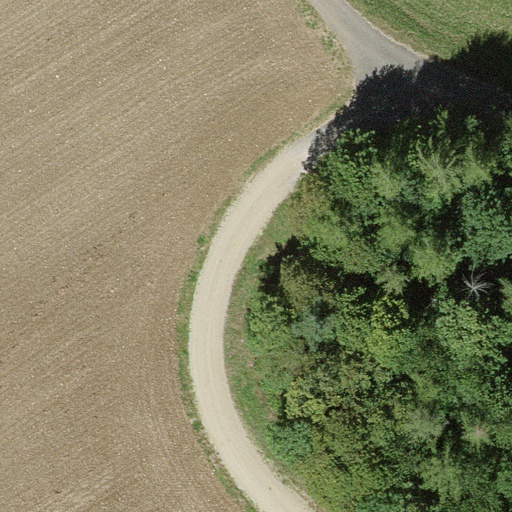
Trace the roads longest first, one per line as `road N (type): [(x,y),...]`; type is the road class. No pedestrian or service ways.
road 1 (track): [(287,511),(240,459),(206,377),(215,278),(253,207),(308,149),(401,85)]
road 2 (track): [(332,0),(401,85),(511,103)]
